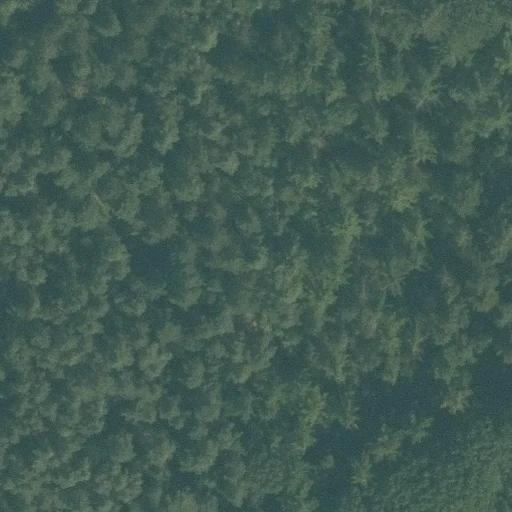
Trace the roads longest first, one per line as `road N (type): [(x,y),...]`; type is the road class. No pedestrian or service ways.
road 1 (track): [(0,24),(315,511)]
road 2 (track): [(379,511),(511,426)]
